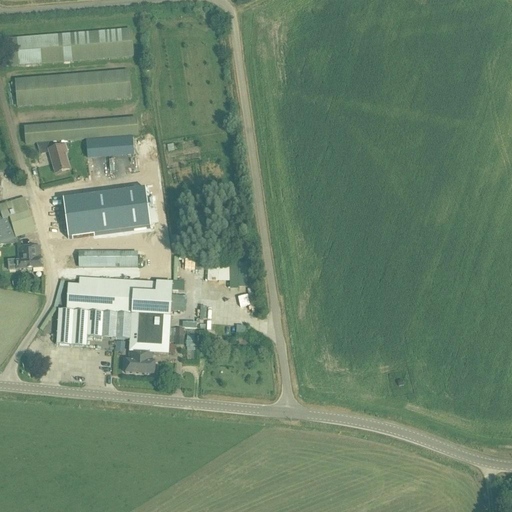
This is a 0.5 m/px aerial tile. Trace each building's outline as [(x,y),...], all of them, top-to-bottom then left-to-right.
[(7,40),(9,68),(133,58),(131,30),(7,40)] [(16,81),(18,107),(133,98),(131,72),(16,81)] [(25,129),(27,145),(86,140),(132,137),(139,136),(138,120),(25,129)] [(86,140),(87,159),(134,155),(132,137),(86,140)] [(49,151),(56,174),(70,170),(65,154),(68,153),(66,146),(49,151)] [(145,190),(63,201),(68,240),(151,230),(145,190)] [(11,263),(12,271),(17,270),(17,271),(43,269),(42,258),(41,259),(40,248),(18,249),(19,262),(17,262),(17,263),(11,263)] [(80,253),(80,269),(140,269),(140,253),(80,253)] [(177,264),(177,273),(189,273),(189,264),(177,264)] [(168,355),(172,284),(79,279),(79,286),(68,286),(66,312),(59,311),(57,346),(87,348),(88,338),(131,341),(130,353),(152,354),(168,355)] [(190,286),(172,284),(170,317),(183,318),(188,318),(190,286)] [(187,349),(195,349),(195,338),(187,338),(187,349)] [(152,354),(130,353),(129,362),(126,362),(126,374),(154,376),(155,364),(151,363),(152,354)] [(62,360),(61,365),(86,370),(87,365),(62,360)]
